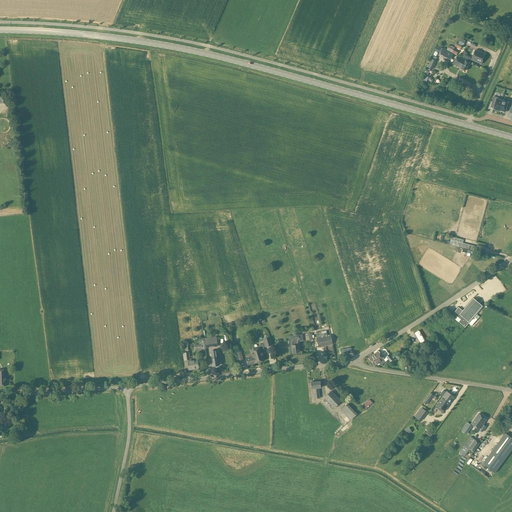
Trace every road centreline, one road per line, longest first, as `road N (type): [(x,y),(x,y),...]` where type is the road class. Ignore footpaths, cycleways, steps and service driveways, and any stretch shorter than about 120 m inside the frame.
road 1 (secondary): [(0,30),(78,33),(214,55),(511,136)]
road 2 (unclassified): [(127,387),(351,361)]
road 3 (unclassified): [(351,361),(511,258)]
road 4 (unclassified): [(511,390),(351,361)]
road 5 (unclassified): [(0,395),(127,387)]
road 6 (unclassified): [(113,511),(129,436),(127,387)]
